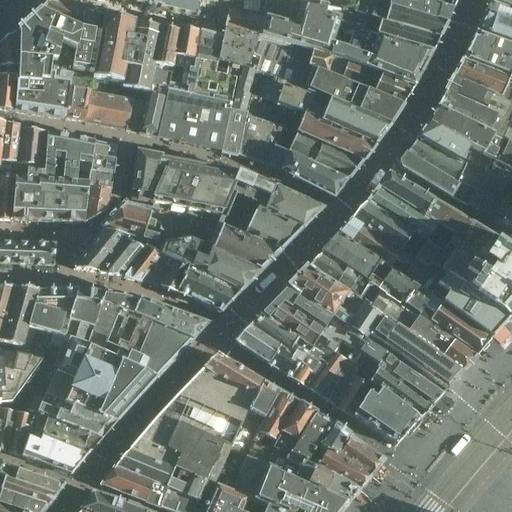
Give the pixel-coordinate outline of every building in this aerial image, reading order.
[(80,31),(84,14),(55,0),(52,0),(41,13),(80,31)] [(198,2),(197,0),(135,0),(135,3),(197,18),(198,17),(198,2)] [(197,0),(198,2),(212,0),(299,0),(348,12),(351,0),(197,0)] [(452,10),(408,0),(361,0),(361,5),(385,10),(446,24),(452,10)] [(408,0),(452,10),(456,0),(408,0)] [(511,0),(490,0),(489,4),(511,13),(511,0)] [(316,50),(324,52),(345,57),(350,58),(413,87),(432,54),(431,54),(432,53),(377,39),(356,35),(338,30),(341,17),(285,3),(266,2),(263,13),(266,14),(265,19),(263,19),(259,36),(294,45),(316,50)] [(511,13),(489,4),(484,16),(511,27),(511,13)] [(446,24),(385,10),(361,5),(360,6),(357,5),(354,19),(359,20),(367,22),(439,39),(446,24)] [(259,36),(263,19),(229,11),(224,29),(249,34),(259,36)] [(92,80),(103,17),(84,14),(80,31),(41,13),(18,34),(20,36),(17,71),(0,69),(0,110),(14,113),(37,117),(64,121),(67,105),(71,83),(72,77),(92,80)] [(511,27),(484,16),(477,32),(511,45),(511,27)] [(151,74),(153,66),(161,29),(103,17),(92,80),(91,86),(87,105),(84,124),(89,125),(90,124),(98,126),(97,127),(112,129),(112,128),(120,130),(120,131),(125,132),(138,135),(145,105),(147,96),(151,74)] [(356,35),(359,20),(354,19),(354,20),(342,17),(342,18),(341,17),(338,30),(356,35)] [(439,39),(367,22),(366,29),(378,32),(377,39),(432,53),(439,39)] [(172,65),(179,33),(161,29),(153,66),(171,70),(172,65)] [(246,73),(250,57),(254,38),(294,48),(294,45),(259,36),(249,34),(224,29),(221,39),(217,64),(240,71),(246,73)] [(192,69),(199,33),(179,30),(179,33),(172,65),(183,67),(192,69)] [(511,45),(477,32),(471,45),(462,63),(511,83),(511,45)] [(0,69),(17,71),(20,36),(18,34),(17,33),(0,47),(0,69)] [(222,154),(240,71),(217,64),(221,39),(199,33),(192,69),(183,67),(180,84),(169,81),(164,105),(157,139),(157,140),(158,140),(162,140),(162,141),(163,141),(163,140),(171,142),(171,143),(173,143),(176,143),(176,144),(177,144),(179,145),(179,144),(183,145),(183,146),(184,146),(184,145),(193,147),(193,148),(194,148),(197,148),(197,149),(199,149),(201,149),(205,150),(206,150),(214,151),(214,152),(215,153),(215,152),(219,153),(219,154),(222,154)] [(401,107),(338,76),(311,68),(291,62),(294,48),(254,38),(250,57),(256,59),(253,75),(255,75),(277,82),(308,91),(338,105),(389,126),(401,107)] [(413,87),(350,58),(345,57),(342,69),(320,64),(324,52),(316,50),(311,68),(338,76),(401,107),(414,88),(413,88),(413,87)] [(511,83),(462,63),(453,80),(489,96),(511,106),(511,83)] [(237,158),(247,114),(249,105),(249,104),(255,75),(253,75),(246,73),(240,71),(222,154),(224,155),(224,154),(234,156),(234,157),(237,158)] [(157,139),(164,105),(169,81),(170,78),(151,74),(147,96),(145,105),(138,135),(139,135),(155,139),(156,140),(156,139),(157,139)] [(489,96),(453,80),(445,95),(482,112),(489,96)] [(389,126),(338,105),(308,91),(277,82),(275,88),(283,91),(277,107),(272,105),(270,110),(374,146),(389,126)] [(87,105),(91,86),(71,83),(67,105),(64,121),(70,122),(70,121),(83,123),(83,124),(84,124),(87,105)] [(511,106),(489,96),(482,112),(445,95),(441,105),(439,108),(438,109),(511,145),(511,106)] [(268,168),(276,132),(255,124),(256,122),(257,123),(261,112),(262,112),(264,108),(249,104),(249,105),(247,114),(237,158),(253,162),(268,168)] [(374,146),(270,110),(264,108),(262,112),(261,112),(257,123),(256,122),(255,124),(276,132),(362,162),(363,161),(372,147),(373,148),(373,146),(374,146)] [(511,145),(438,109),(427,125),(511,171),(511,145)] [(511,171),(427,125),(416,142),(484,180),(490,183),(511,195),(511,171)] [(0,169),(16,171),(19,130),(18,130),(17,131),(8,129),(8,128),(3,127),(0,162),(0,169)] [(43,172),(44,161),(47,134),(19,130),(16,171),(43,172)] [(362,162),(276,132),(268,168),(274,171),(280,173),(280,172),(285,157),(347,180),(362,162)] [(92,159),(94,143),(90,142),(90,143),(76,140),(76,139),(72,138),(70,138),(70,139),(55,136),(47,134),(44,161),(54,162),(67,163),(71,164),(70,168),(90,171),(92,159)] [(484,180),(416,142),(406,155),(455,182),(457,180),(477,191),(484,180)] [(116,148),(94,143),(92,159),(114,162),(116,148)] [(301,231),(315,216),(320,211),(290,197),(274,190),(275,189),(274,189),(273,188),(267,186),(267,185),(261,182),(260,183),(255,181),(238,174),(239,173),(169,160),(169,161),(163,160),(163,159),(161,159),(161,158),(137,153),(132,192),(130,201),(147,204),(145,212),(147,212),(138,244),(144,246),(161,252),(156,259),(174,267),(190,274),(205,280),(239,294),(280,253),(301,231)] [(455,182),(406,155),(400,164),(401,170),(449,199),(468,208),(477,191),(457,180),(455,182)] [(347,180),(285,157),(280,172),(282,173),(288,176),(299,182),(303,184),(318,191),(319,192),(333,199),(332,199),(333,199),(334,199),(334,198),(346,182),(347,182),(346,181),(347,180)] [(114,162),(92,159),(90,171),(90,172),(112,175),(114,162)] [(82,225),(87,187),(110,190),(112,177),(112,175),(90,172),(90,171),(70,168),(71,164),(67,163),(66,166),(61,166),(61,168),(53,167),(54,162),(44,161),(43,172),(16,171),(15,180),(11,222),(82,225)] [(434,202),(390,176),(379,190),(422,219),(434,202)] [(11,222),(15,180),(0,179),(0,222),(3,222),(9,222),(11,222)] [(474,211),(490,183),(484,180),(477,191),(468,208),(474,211)] [(511,195),(490,183),(474,211),(474,212),(492,221),(499,224),(498,224),(500,225),(511,233),(511,195)] [(106,212),(109,197),(108,197),(109,193),(110,190),(87,187),(82,225),(83,225),(106,212)] [(366,206),(415,238),(426,245),(442,256),(453,239),(422,219),(379,190),(366,206)] [(511,249),(499,241),(499,240),(497,239),(490,235),(490,236),(473,225),(474,224),(467,220),(461,217),(460,217),(443,208),(443,207),(434,202),(422,219),(453,239),(442,256),(426,245),(417,258),(406,251),(415,238),(366,206),(352,223),(424,272),(427,268),(509,321),(511,318),(511,249)] [(138,244),(147,212),(145,212),(125,208),(103,231),(124,239),(138,244)] [(427,274),(424,272),(352,223),(351,224),(347,228),(347,229),(344,232),(340,236),(339,236),(338,237),(382,267),(387,270),(393,261),(406,269),(400,279),(417,290),(427,274)] [(97,274),(124,239),(103,231),(73,269),(73,270),(75,271),(75,270),(81,271),(81,272),(83,272),(87,272),(87,273),(89,273),(95,274),(97,274)] [(375,277),(382,267),(338,237),(337,238),(338,239),(323,255),(322,254),(321,255),(380,296),(406,313),(407,312),(409,309),(420,292),(417,290),(400,279),(390,272),(383,282),(375,277)] [(123,279),(142,250),(124,239),(97,274),(98,275),(100,275),(121,278),(123,279)] [(0,264),(54,267),(55,246),(0,243),(0,264)] [(141,283),(156,259),(161,252),(144,246),(142,250),(123,279),(125,280),(125,279),(135,282),(136,282),(139,283),(141,283)] [(380,296),(321,255),(307,270),(369,312),(380,296)] [(160,289),(174,267),(156,259),(141,283),(160,289)] [(176,296),(190,274),(174,267),(160,289),(176,295),(176,296)] [(509,321),(427,268),(424,272),(427,274),(417,290),(420,292),(491,340),(500,348),(511,335),(503,327),(509,321)] [(369,312),(307,270),(291,287),(291,288),(289,290),(288,290),(287,291),(366,347),(369,342),(383,321),(369,312)] [(191,301),(205,280),(190,274),(176,296),(177,295),(189,300),(189,301),(189,300),(191,301)] [(219,315),(239,294),(205,280),(191,301),(212,312),(219,315)] [(0,339),(22,345),(26,330),(37,291),(36,291),(35,291),(31,291),(28,291),(23,291),(20,291),(16,290),(16,291),(15,291),(0,289),(0,339)] [(62,341),(77,291),(73,291),(72,291),(65,291),(64,291),(59,291),(58,291),(58,292),(59,292),(45,292),(45,291),(43,291),(43,292),(39,292),(39,291),(37,291),(26,330),(62,341)] [(88,351),(102,303),(105,294),(102,293),(102,294),(80,292),(80,291),(77,291),(62,341),(72,344),(88,351)] [(419,381),(366,347),(287,291),(262,317),(303,343),(312,349),(320,354),(326,358),(328,355),(335,345),(366,365),(432,405),(443,395),(419,381)] [(491,340),(420,292),(409,309),(477,356),(491,340)] [(133,316),(140,301),(137,300),(137,301),(134,300),(134,299),(133,299),(133,298),(132,298),(113,294),(112,294),(105,294),(102,303),(133,316)] [(475,358),(407,312),(406,313),(380,296),(369,312),(383,321),(461,373),(471,362),(475,358)] [(155,326),(162,309),(140,301),(133,316),(102,303),(88,351),(157,378),(191,343),(155,326)] [(207,326),(162,309),(155,326),(191,343),(192,342),(207,326)] [(303,343),(262,317),(250,330),(279,348),(291,354),(294,357),(303,343)] [(461,373),(383,321),(369,342),(423,376),(446,391),(461,373)] [(279,348),(250,330),(249,329),(248,330),(249,331),(240,340),(239,340),(235,345),(240,349),(241,349),(252,356),(251,356),(253,357),(253,356),(262,362),(265,364),(267,366),(279,348)] [(290,380),(307,353),(312,349),(303,343),(294,357),(291,354),(278,372),(278,373),(282,375),(289,380),(290,380)] [(152,385),(153,384),(157,379),(157,378),(88,351),(72,344),(66,363),(46,397),(116,424),(118,422),(117,422),(124,415),(125,415),(125,414),(132,406),(140,398),(140,397),(145,391),(145,392),(146,391),(146,390),(151,385),(152,385)] [(278,372),(291,354),(279,348),(267,366),(278,372)] [(0,511),(0,403),(1,403),(31,358),(0,349),(0,511)] [(305,390),(323,362),(317,358),(320,354),(312,349),(307,353),(290,380),(291,381),(291,380),(294,382),(294,381),(299,385),(305,389),(304,389),(305,390)] [(319,398),(345,357),(338,353),(334,358),(328,355),(326,358),(323,362),(305,390),(306,391),(307,390),(319,398)] [(263,384),(240,371),(236,369),(234,368),(234,367),(217,357),(202,372),(201,373),(254,401),(263,384)] [(334,407),(360,366),(345,357),(319,398),(334,408),(334,407)] [(353,419),(371,391),(366,389),(374,375),(360,366),(334,407),(348,416),(349,416),(352,418),(353,419)] [(246,457),(259,425),(245,419),(254,401),(201,373),(151,423),(129,451),(204,482),(208,484),(219,489),(226,470),(221,468),(225,458),(228,450),(246,457)] [(429,410),(374,375),(366,389),(371,391),(418,422),(418,421),(426,428),(436,416),(429,410)] [(446,391),(423,376),(419,381),(443,395),(446,391)] [(264,427),(279,395),(279,394),(278,394),(264,385),(263,384),(254,401),(245,419),(259,425),(264,427)] [(418,422),(371,391),(353,419),(395,447),(396,447),(418,422)] [(269,467),(275,453),(281,440),(298,406),(297,405),(286,399),(279,395),(264,427),(249,459),(269,467)] [(115,426),(116,424),(46,397),(37,417),(102,441),(103,439),(102,439),(114,425),(115,426)] [(301,449),(316,416),(298,406),(281,440),(301,449)] [(20,458),(26,431),(24,430),(26,419),(0,411),(0,451),(1,452),(1,451),(5,452),(5,453),(20,458)] [(102,441),(37,417),(27,413),(26,419),(24,430),(26,431),(89,454),(90,454),(102,441)] [(321,451),(332,426),(331,425),(330,426),(316,417),(317,417),(316,416),(301,449),(281,440),(275,453),(312,470),(321,451)] [(339,461),(349,438),(349,437),(348,437),(333,426),(332,425),(332,426),(321,451),(339,461)] [(26,431),(20,458),(40,466),(52,470),(53,471),(55,472),(56,471),(68,475),(68,476),(70,477),(71,477),(72,475),(72,474),(79,466),(80,465),(87,456),(88,457),(89,455),(89,454),(26,431)] [(382,462),(350,438),(349,438),(339,461),(370,477),(382,462)] [(358,491),(312,470),(275,453),(269,467),(249,459),(246,457),(228,450),(225,458),(230,460),(226,470),(219,489),(275,511),(356,511),(362,506),(352,498),(358,491)] [(204,482),(129,451),(128,452),(129,453),(120,464),(117,468),(115,467),(115,468),(115,469),(114,469),(100,488),(113,493),(113,492),(159,510),(168,487),(198,499),(204,482)] [(370,477),(339,461),(321,451),(312,470),(358,491),(359,491),(370,477)] [(0,478),(14,483),(18,470),(2,465),(0,470),(0,478)] [(64,485),(48,480),(18,470),(14,483),(55,496),(55,497),(64,485)] [(14,483),(0,478),(0,491),(47,507),(48,507),(50,503),(50,504),(51,503),(50,503),(55,497),(55,496),(14,483)] [(275,511),(219,489),(208,484),(197,511),(275,511)] [(192,511),(198,499),(168,487),(159,510),(161,510),(165,511),(192,511)] [(47,507),(0,491),(0,507),(15,511),(44,511),(45,511),(47,508),(47,507)] [(138,511),(105,500),(106,499),(104,498),(95,495),(94,495),(93,496),(81,511),(138,511)]
